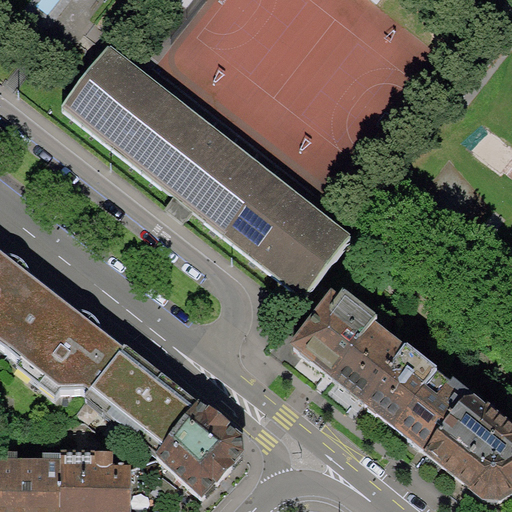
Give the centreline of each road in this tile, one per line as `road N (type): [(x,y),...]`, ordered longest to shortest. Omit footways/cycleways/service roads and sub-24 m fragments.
road 1 (residential): [(206,357),(233,316),(228,287),(0,106)]
road 2 (secondary): [(396,511),(206,357)]
road 3 (residential): [(148,324),(189,375),(264,438),(277,462),(267,492)]
road 4 (secondary): [(148,324),(0,206)]
